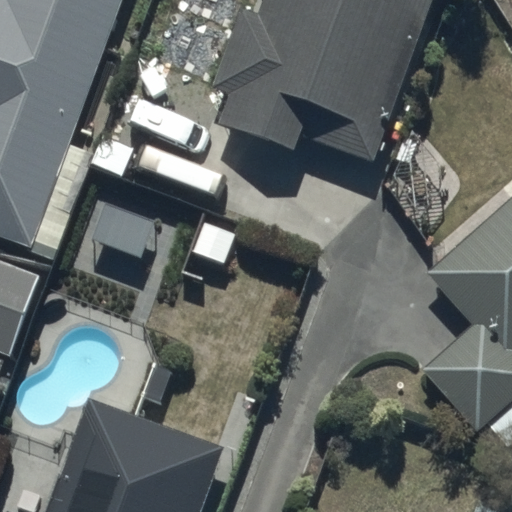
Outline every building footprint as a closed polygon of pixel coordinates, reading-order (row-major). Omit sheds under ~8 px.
[(8,0),(7,7),(0,4),(0,250),(35,263),(54,211),(74,218),(89,175),(72,169),(130,0),(8,0)] [(269,0),(258,32),(246,27),(218,101),(236,108),(223,143),(300,172),(306,154),(374,180),(442,0),(269,0)] [(511,213),(428,289),(473,340),(423,384),(476,444),(486,435),(509,460),(511,456),(511,416),(511,415),(511,213)] [(0,277),(0,363),(14,369),(41,291),(0,277)] [(208,511),(224,465),(90,418),(63,494),(27,481),(15,511),(208,511)]
